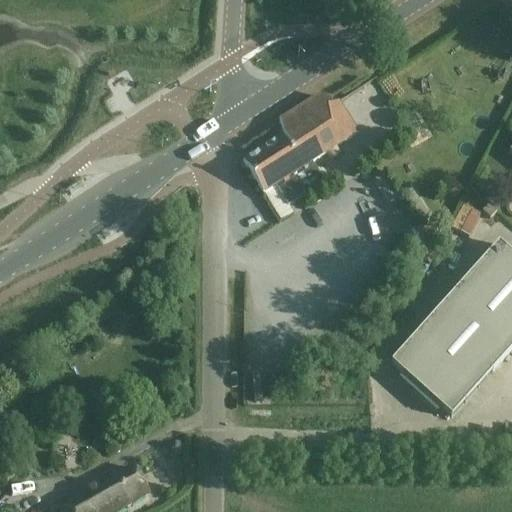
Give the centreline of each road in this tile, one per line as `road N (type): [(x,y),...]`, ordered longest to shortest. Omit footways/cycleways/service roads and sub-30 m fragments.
road 1 (unclassified): [(213,511),(213,190),(200,145)]
road 2 (tertiary): [(249,115),(429,0)]
road 3 (tertiary): [(0,274),(145,182)]
road 4 (unclassified): [(145,182),(121,165),(28,187),(0,203)]
